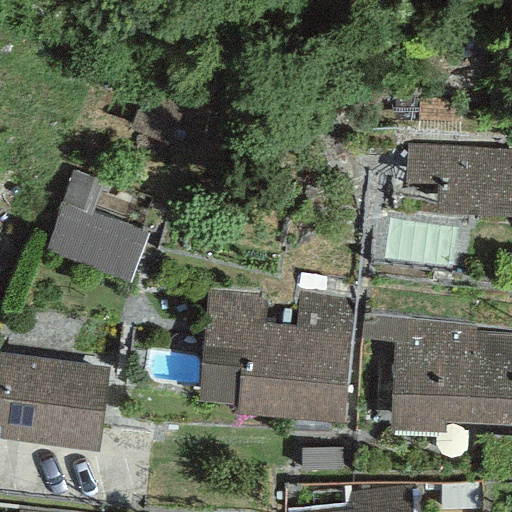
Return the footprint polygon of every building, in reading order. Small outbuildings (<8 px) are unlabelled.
[(198,115),(143,94),(129,130),(184,150),(198,115)] [(437,186),(436,216),(511,218),(511,149),(406,146),(405,185),(437,186)] [(103,180),(71,169),(43,251),(131,281),(148,231),(92,212),(103,180)] [(266,298),(207,292),(197,401),(236,405),(235,415),(343,426),(355,300),(298,294),(294,328),(263,325),(266,298)] [(475,326),(363,315),(360,341),(394,344),(389,432),(443,437),(445,425),(511,426),(511,334),(475,330),(475,326)] [(0,426),(1,427),(0,433),(0,440),(96,453),(107,369),(0,355),(0,426)] [(413,511),(411,483),(351,489),(353,511),(340,511),(413,511)]
